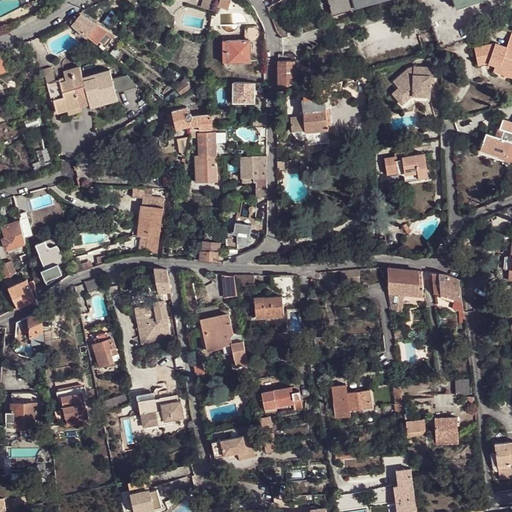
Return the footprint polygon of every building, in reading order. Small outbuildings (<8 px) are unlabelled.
[(221,0),(220,5),(231,9),(233,0),(221,0)] [(327,0),(331,14),(354,8),(351,0),(327,0)] [(351,0),(354,8),(382,0),(351,0)] [(77,18),(72,23),(99,44),(109,32),(80,14),(77,18)] [(511,34),(510,34),(505,47),(491,43),(472,47),(476,66),(485,65),(492,67),(491,72),(510,79),(511,75),(511,59),(511,57),(511,34)] [(226,61),(249,61),(249,39),(226,40),(226,61)] [(20,44),(6,51),(10,59),(23,53),(20,44)] [(287,60),(277,60),(277,88),(293,83),(294,60),(287,60)] [(116,90),(110,67),(94,72),(95,76),(84,79),(83,75),(80,65),(65,69),(67,79),(62,81),(61,77),(56,78),(48,81),(50,90),(56,88),(58,97),(54,99),(57,107),(66,104),(68,109),(90,102),(102,98),(101,95),(116,90)] [(429,96),(430,66),(414,65),(408,67),(393,80),(398,86),(392,92),(401,103),(405,99),(409,103),(411,102),(416,100),(422,100),(422,98),(429,96)] [(48,81),(56,78),(53,66),(44,69),(48,81)] [(191,85),(187,80),(177,88),(180,93),(191,85)] [(253,103),(253,83),(232,82),(232,103),(253,103)] [(309,89),(304,89),(305,100),(310,99),(315,98),(324,97),(323,87),(320,87),(309,89)] [(90,102),(92,106),(118,98),(116,90),(101,95),(102,98),(90,102)] [(169,102),(179,95),(176,91),(166,100),(169,102)] [(315,98),(317,109),(326,108),(324,97),(315,98)] [(57,107),(58,112),(68,109),(66,104),(57,107)] [(186,114),(186,112),(188,111),(187,105),(173,108),(173,111),(176,125),(176,126),(190,124),(189,121),(188,121),(187,119),(185,117),(186,114)] [(306,110),(303,110),(304,117),(305,130),(306,131),(328,128),(326,108),(317,109),(312,109),(306,110)] [(211,113),(192,114),(192,117),(189,121),(190,124),(190,128),(211,127),(211,126),(211,113)] [(266,113),(251,113),(251,125),(258,125),(267,125),(266,113)] [(301,131),(305,130),(304,117),(291,118),(292,132),(301,131)] [(511,122),(500,119),(497,128),(494,136),(491,135),(484,133),(477,151),(503,159),(504,157),(511,159),(511,155),(511,122)] [(195,179),(215,179),(214,132),(198,133),(198,155),(194,155),(195,179)] [(48,150),(37,151),(39,166),(50,165),(48,150)] [(427,176),(423,153),(401,156),(401,159),(395,160),(394,155),(383,157),(386,174),(396,173),(397,175),(402,174),(403,181),(427,176)] [(266,179),(266,156),(239,157),(239,179),(251,179),(255,179),(266,179)] [(276,161),(276,170),(301,168),(300,159),(276,161)] [(164,184),(176,184),(178,184),(179,170),(168,170),(164,171),(164,184)] [(267,199),(266,179),(255,179),(254,198),(267,199)] [(139,239),(147,239),(148,230),(151,207),(155,207),(155,200),(150,199),(150,194),(140,194),(135,238),(139,239)] [(146,251),(157,253),(162,208),(155,207),(151,207),(148,230),(147,239),(146,251)] [(26,212),(18,213),(20,221),(21,226),(29,225),(29,224),(26,212)] [(21,226),(20,221),(1,226),(5,237),(2,238),(5,249),(25,242),(23,235),(21,226)] [(251,225),(235,223),(234,234),(226,234),(226,249),(227,249),(237,250),(237,244),(248,245),(251,225)] [(30,234),(29,225),(21,226),(23,235),(30,234)] [(200,261),(220,262),(223,262),(223,256),(218,255),(218,245),(215,244),(215,234),(204,231),(202,243),(205,244),(204,252),(201,252),(200,261)] [(147,239),(139,239),(138,251),(146,251),(147,239)] [(57,265),(63,263),(58,248),(56,247),(51,249),(48,247),(46,241),(37,244),(40,254),(44,269),(40,270),(44,286),(60,276),(57,265)] [(161,257),(174,258),(176,249),(162,247),(161,257)] [(237,250),(227,249),(228,261),(237,257),(237,250)] [(504,255),(503,269),(507,269),(511,270),(511,256),(508,255),(504,255)] [(0,273),(4,284),(14,274),(10,262),(0,265),(0,273)] [(161,292),(172,290),(168,268),(156,267),(157,274),(161,292)] [(418,270),(388,267),(390,293),(399,294),(424,296),(422,271),(418,270)] [(359,268),(342,270),(343,285),(360,283),(359,268)] [(432,272),(435,293),(441,293),(439,273),(432,272)] [(448,274),(439,273),(441,293),(451,296),(456,298),(459,299),(463,300),(462,287),(461,280),(456,277),(448,274)] [(161,292),(157,274),(148,276),(152,293),(161,292)] [(223,274),(225,287),(238,287),(238,285),(236,275),(223,274)] [(105,275),(86,281),(88,292),(107,286),(105,275)] [(255,275),(236,275),(238,285),(255,284),(255,275)] [(284,306),(301,304),(295,275),(272,275),(273,286),(275,286),(279,287),(282,290),(283,294),(283,298),(284,306)] [(26,279),(9,287),(18,308),(34,300),(35,299),(26,279)] [(238,287),(225,287),(227,296),(239,294),(238,287)] [(172,290),(161,292),(164,303),(167,302),(168,307),(174,307),(174,302),(172,290)] [(390,293),(389,293),(392,312),(401,311),(399,294),(390,293)] [(465,312),(463,300),(459,299),(456,298),(451,296),(453,312),(461,311),(465,312)] [(283,298),(264,298),(264,302),(256,302),(257,318),(285,316),(284,306),(283,298)] [(166,305),(137,311),(143,343),(173,337),(166,305)] [(42,327),(41,311),(29,316),(31,337),(42,332),(42,327)] [(238,365),(250,363),(244,339),(235,341),(229,314),(201,321),(208,350),(223,346),(226,354),(234,352),(235,358),(236,357),(238,365)] [(31,337),(29,316),(17,321),(16,335),(31,337)] [(394,328),(395,340),(404,339),(403,327),(394,328)] [(100,342),(93,344),(96,352),(112,347),(115,346),(112,338),(108,340),(100,342)] [(112,347),(96,352),(103,368),(117,363),(115,356),(112,347)] [(243,380),(254,377),(253,369),(241,372),(243,380)] [(459,396),(473,395),(472,381),(458,381),(459,396)] [(349,392),(347,382),(332,384),(336,411),(351,409),(373,407),(371,389),(349,392)] [(59,390),(60,395),(63,394),(85,390),(86,394),(89,393),(86,384),(59,390)] [(278,406),(295,402),(297,411),(305,410),(299,388),(294,390),(293,384),(263,391),(268,413),(278,410),(278,406)] [(156,390),(143,392),(144,399),(172,394),(171,388),(163,389),(163,392),(157,392),(156,390)] [(86,394),(85,390),(63,394),(70,424),(91,419),(86,394)] [(179,393),(172,394),(144,399),(149,424),(177,419),(177,417),(186,415),(183,398),(180,398),(179,393)] [(13,426),(37,426),(37,400),(13,401),(12,412),(12,417),(13,426)] [(111,409),(123,406),(122,403),(122,400),(110,403),(111,409)] [(262,422),(268,452),(278,450),(271,416),(261,418),(262,422)] [(448,444),(458,444),(457,417),(435,418),(436,440),(447,440),(448,444)] [(409,427),(410,432),(410,434),(428,432),(428,421),(410,423),(410,427),(409,427)] [(428,432),(410,434),(411,441),(429,436),(428,432)] [(253,434),(214,442),(217,457),(241,452),(248,451),(248,453),(257,451),(253,434)] [(511,443),(497,446),(500,469),(511,467),(511,443)] [(415,499),(411,466),(397,468),(399,484),(394,485),(397,501),(415,499)] [(511,467),(500,469),(502,481),(511,479),(511,467)] [(132,483),(137,511),(147,511),(165,507),(161,490),(153,492),(150,479),(132,483)] [(417,511),(415,499),(397,501),(398,511),(417,511)]
